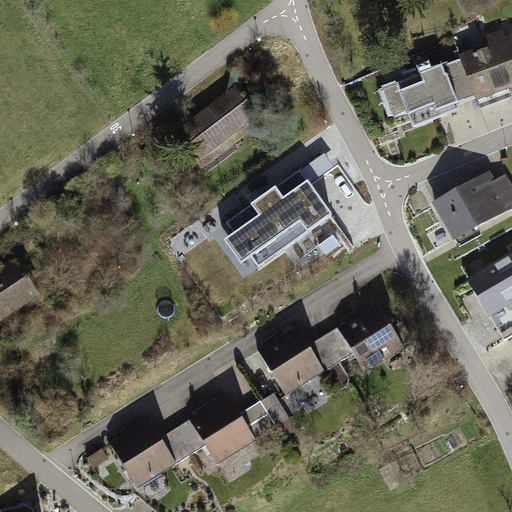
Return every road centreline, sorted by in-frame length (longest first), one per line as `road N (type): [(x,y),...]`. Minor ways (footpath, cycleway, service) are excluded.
road 1 (residential): [(42,467),(405,248)]
road 2 (residential): [(0,220),(290,4)]
road 3 (residential): [(405,248),(511,444)]
road 4 (residential): [(290,4),(382,189)]
road 5 (residential): [(382,189),(511,133)]
